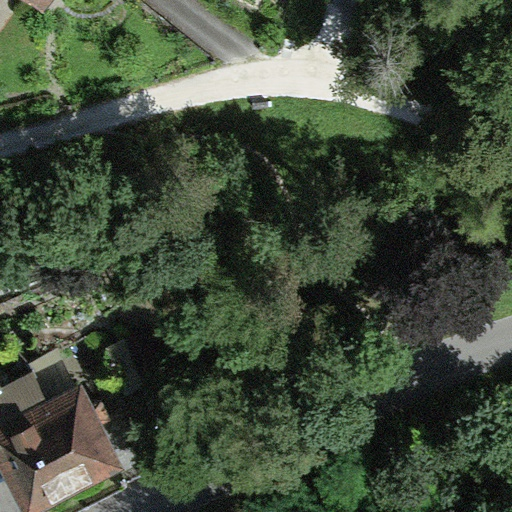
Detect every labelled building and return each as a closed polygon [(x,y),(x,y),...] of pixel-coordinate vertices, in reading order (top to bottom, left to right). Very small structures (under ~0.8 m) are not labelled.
[(54,0),(25,0),(43,14),(54,0)] [(58,279),(0,303),(0,324),(65,296),(58,279)] [(148,325),(107,344),(127,388),(168,369),(148,325)] [(31,363),(35,372),(49,402),(84,386),(89,384),(70,344),(31,363)] [(0,468),(20,511),(41,511),(125,472),(103,425),(97,413),(93,405),(84,386),(49,402),(35,372),(0,388),(0,468)] [(102,401),(93,405),(97,413),(103,425),(112,420),(102,401)]
